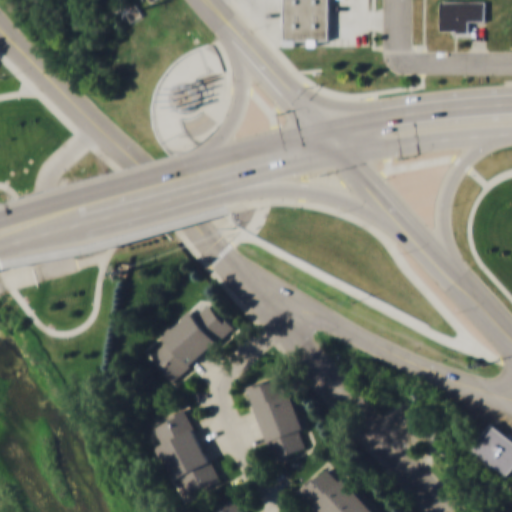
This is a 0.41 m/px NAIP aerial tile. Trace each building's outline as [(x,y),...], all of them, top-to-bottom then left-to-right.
[(278,0),(278,40),(329,41),(329,0),(278,0)] [(335,0),(335,32),(355,32),(355,0),(335,0)] [(485,0),(441,0),(441,32),(472,32),(472,21),(485,21),(485,0)] [(162,337),(167,343),(152,356),(174,381),(233,328),(210,302),(196,316),(191,310),(162,337)] [(310,449),(285,372),(247,385),(272,461),(310,449)] [(187,406),(152,423),(178,479),(183,477),(191,493),(221,480),(187,406)] [(507,480),(511,473),(511,436),(493,422),(470,451),(507,480)] [(321,511),(376,511),(329,460),(299,487),(321,511)] [(248,511),(236,493),(214,508),(216,511),(248,511)]
